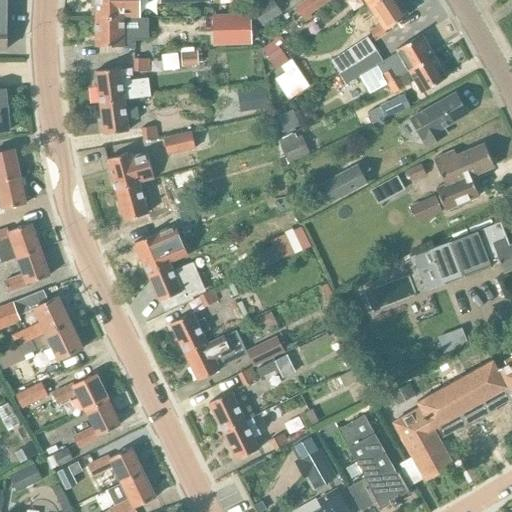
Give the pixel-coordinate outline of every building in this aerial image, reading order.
[(138,17),(137,0),(95,0),(95,17),(138,17)] [(268,0),(252,11),(263,26),(282,12),(273,0),(268,0)] [(306,0),(296,7),(305,22),(312,17),(309,13),(316,9),(319,7),(328,0),(306,0)] [(398,0),(376,0),(367,6),(379,24),(370,30),(376,39),(386,33),(385,30),(408,14),(398,0)] [(251,13),(212,15),(213,46),(252,45),(251,13)] [(138,17),(95,17),(95,46),(123,46),(130,46),(130,40),(145,40),(144,17),(138,17)] [(292,19),(286,23),(291,32),(298,27),(292,19)] [(349,67),(339,74),(345,85),(359,76),(364,85),(370,93),(387,84),(434,56),(421,34),(404,44),(396,49),(398,53),(385,61),(377,49),(357,62),(349,67)] [(351,52),(343,57),(349,67),(357,62),(377,49),(368,36),(349,49),(351,52)] [(275,40),(262,49),(272,63),(285,55),(275,40)] [(181,52),(181,66),(199,66),(198,51),(181,52)] [(434,56),(387,84),(392,93),(414,80),(421,92),(430,88),(447,77),(434,56)] [(134,59),(134,71),(148,71),(148,59),(134,59)] [(284,72),(274,79),(288,100),(309,86),(291,59),(280,66),(284,72)] [(96,71),(100,103),(123,100),(123,102),(150,99),(148,78),(130,80),(130,77),(122,78),(120,68),(96,71)] [(265,87),(237,91),(240,112),(269,107),(265,87)] [(0,131),(9,131),(5,89),(0,89),(0,131)] [(455,93),(410,119),(426,146),(445,135),(441,128),(467,114),(455,93)] [(403,94),(380,105),(366,112),(372,124),(409,106),(403,94)] [(123,100),(100,103),(104,134),(127,131),(125,120),(139,119),(137,107),(124,108),(123,102),(123,100)] [(293,111),(277,118),(284,133),(300,126),(293,111)] [(139,129),(141,142),(156,140),(155,127),(139,129)] [(191,131),(165,137),(168,155),(170,154),(193,149),(196,148),(191,131)] [(300,132),(278,142),(288,163),(310,153),(300,132)] [(454,150),(434,159),(445,183),(435,187),(445,211),(463,204),(480,196),(471,176),(476,174),(494,166),(484,143),(456,155),(454,150)] [(0,180),(20,176),(14,149),(0,151),(0,180)] [(129,153),(126,153),(107,159),(116,189),(138,183),(155,178),(147,152),(130,157),(129,153)] [(406,171),(412,183),(426,175),(421,164),(406,171)] [(369,185),(358,165),(321,184),(331,204),(369,185)] [(196,182),(192,170),(172,175),(176,188),(196,182)] [(374,202),(402,189),(395,174),(367,187),(374,202)] [(0,211),(2,211),(2,209),(26,203),(20,176),(0,180),(0,211)] [(138,183),(116,189),(124,220),(147,214),(144,202),(155,198),(152,189),(141,192),(138,183)] [(434,196),(409,207),(416,223),(441,212),(434,196)] [(178,211),(173,200),(159,206),(164,218),(178,211)] [(191,211),(181,216),(184,223),(184,224),(195,219),(191,211)] [(241,214),(231,218),(236,230),(246,226),(241,214)] [(443,285),(463,277),(493,265),(492,265),(500,262),(504,272),(511,268),(511,243),(509,245),(500,222),(481,230),(460,238),(430,250),(443,285)] [(7,229),(0,231),(0,259),(1,263),(17,257),(40,249),(31,223),(8,231),(7,229)] [(272,246),(252,255),(258,270),(311,246),(302,226),(293,230),(292,228),(284,232),(285,234),(270,241),(272,246)] [(172,227),(134,243),(147,272),(169,262),(185,255),(172,227)] [(4,281),(8,292),(27,286),(26,284),(50,275),(40,249),(17,257),(23,274),(4,281)] [(169,262),(147,272),(159,301),(182,291),(181,289),(187,287),(179,268),(173,271),(169,262)] [(331,309),(337,306),(326,283),(320,287),(331,309)] [(218,301),(213,290),(200,296),(205,307),(218,301)] [(58,296),(40,304),(33,308),(45,334),(71,322),(58,296)] [(0,305),(0,328),(18,323),(12,302),(0,305)] [(343,321),(337,310),(320,319),(326,330),(343,321)] [(170,323),(184,352),(206,341),(202,334),(211,329),(205,318),(197,322),(192,313),(170,323)] [(57,360),(65,357),(83,348),(71,322),(45,334),(31,340),(19,346),(24,356),(50,344),(57,360)] [(207,343),(206,341),(184,352),(198,380),(220,370),(215,360),(232,352),(223,335),(207,343)] [(284,351),(277,336),(247,351),(254,366),(284,351)] [(507,366),(498,371),(511,394),(511,347),(509,349),(511,353),(511,358),(506,362),(507,366)] [(280,372),(274,360),(256,369),(262,381),(280,372)] [(511,397),(511,394),(498,371),(492,360),(417,402),(420,408),(393,422),(413,458),(401,464),(412,483),(424,477),(425,479),(452,464),(438,438),(456,428),(458,432),(472,424),(472,425),(483,419),(482,418),(496,410),(494,407),(511,397)] [(358,367),(338,376),(344,388),(363,378),(358,367)] [(257,379),(252,368),(238,374),(244,385),(257,379)] [(76,394),(85,411),(108,399),(96,374),(74,385),(73,383),(51,394),(57,404),(76,394)] [(40,383),(16,395),(22,408),(46,396),(40,383)] [(416,395),(409,383),(391,393),(398,405),(416,395)] [(209,402),(223,431),(254,416),(245,396),(235,400),(231,392),(209,402)] [(108,399),(85,411),(92,427),(72,437),(78,448),(100,437),(99,435),(120,424),(108,399)] [(0,418),(7,429),(18,421),(5,401),(0,404),(0,418)] [(282,402),(254,411),(258,424),(286,416),(282,402)] [(409,491),(406,486),(398,471),(397,472),(365,414),(338,429),(365,477),(348,487),(361,511),(376,502),(379,507),(390,501),(393,506),(401,502),(398,497),(409,491)] [(299,416),(286,422),(293,435),(306,429),(299,416)] [(245,420),(223,431),(237,459),(255,451),(259,449),(254,439),(245,420)] [(289,445),(283,433),(270,440),(276,451),(289,445)] [(313,435),(290,448),(297,459),(293,461),(304,479),(307,477),(315,490),(337,477),(313,435)] [(14,452),(20,463),(38,453),(32,442),(14,452)] [(113,466),(121,483),(144,472),(131,447),(110,457),(109,455),(87,466),(92,476),(113,466)] [(67,449),(53,455),(46,459),(51,469),(58,466),(72,460),(67,449)] [(34,463),(9,476),(18,493),(43,480),(34,463)] [(130,511),(135,510),(134,508),(156,497),(144,472),(121,483),(129,499),(102,511),(130,511)] [(73,511),(60,484),(52,488),(63,511),(73,511)] [(348,511),(336,490),(319,500),(324,508),(317,511),(348,511)]
